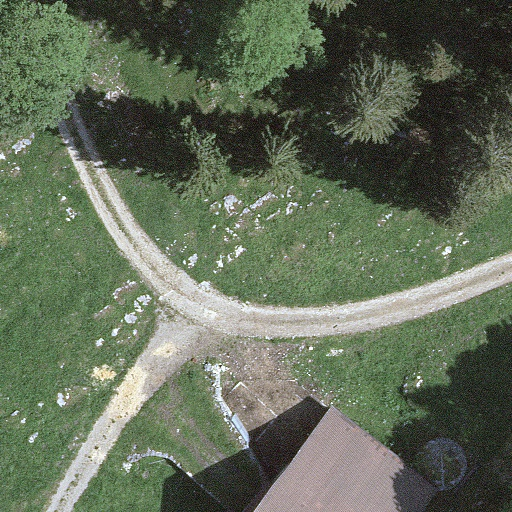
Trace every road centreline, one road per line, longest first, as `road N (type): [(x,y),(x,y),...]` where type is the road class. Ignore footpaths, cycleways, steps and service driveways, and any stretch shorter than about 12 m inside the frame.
road 1 (track): [(23,0),(67,130),(108,209),(151,268),(201,304),(247,323),(314,329),(424,303),(511,266)]
road 2 (track): [(201,304),(87,453),(56,511)]
